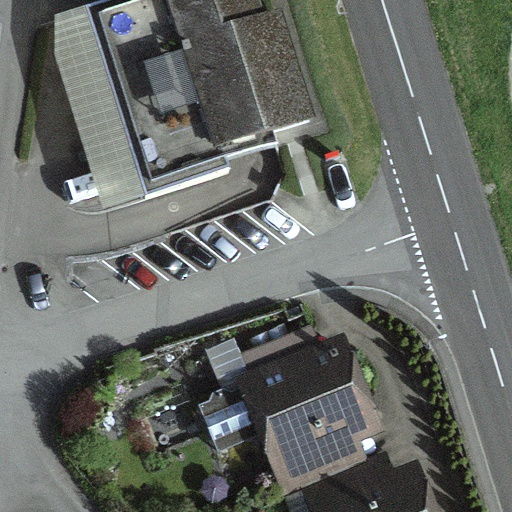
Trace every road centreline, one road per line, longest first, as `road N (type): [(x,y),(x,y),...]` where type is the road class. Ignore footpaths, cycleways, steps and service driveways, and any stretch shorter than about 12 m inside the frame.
road 1 (residential): [(454,228),(240,285),(0,367)]
road 2 (primary): [(381,0),(454,228)]
road 3 (primary): [(454,228),(511,413)]
road 4 (residential): [(0,159),(23,0)]
